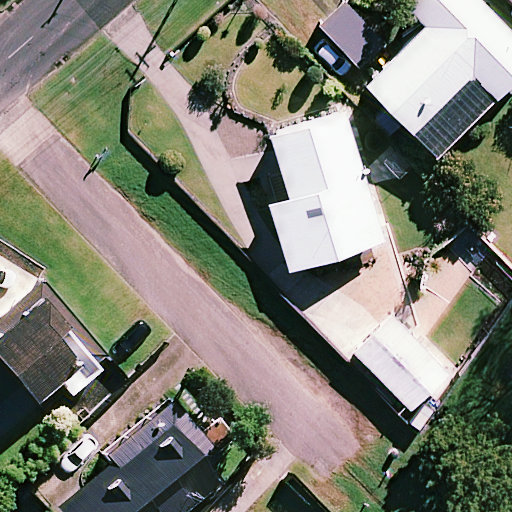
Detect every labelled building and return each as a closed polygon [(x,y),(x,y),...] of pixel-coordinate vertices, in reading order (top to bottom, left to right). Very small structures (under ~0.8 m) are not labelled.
[(511,73),(511,31),(481,0),(408,0),(407,1),(424,19),(363,77),(433,149),(511,73)] [(385,232),(345,105),(269,129),(281,169),(260,176),(287,263),(385,232)] [(460,266),(489,242),(467,217),(439,241),(460,266)] [(99,370),(32,296),(0,325),(0,397),(13,385),(31,404),(55,381),(70,397),(99,370)] [(444,372),(389,314),(353,348),(408,406),(444,372)] [(174,511),(227,467),(171,401),(49,505),(55,511),(174,511)]
